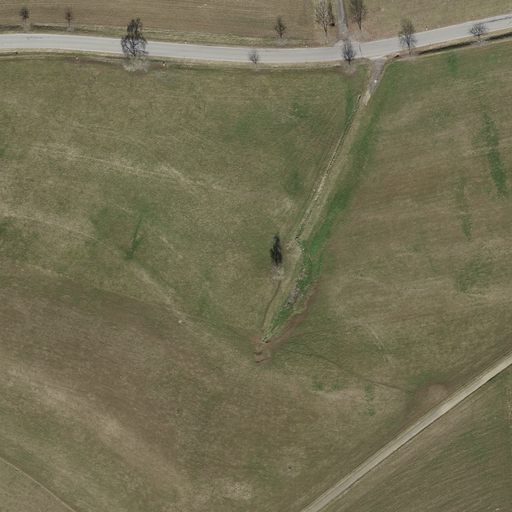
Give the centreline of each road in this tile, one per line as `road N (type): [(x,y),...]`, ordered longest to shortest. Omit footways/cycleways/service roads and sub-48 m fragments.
road 1 (tertiary): [(0,44),(266,57),(431,42),(511,23)]
road 2 (track): [(511,354),(291,511)]
